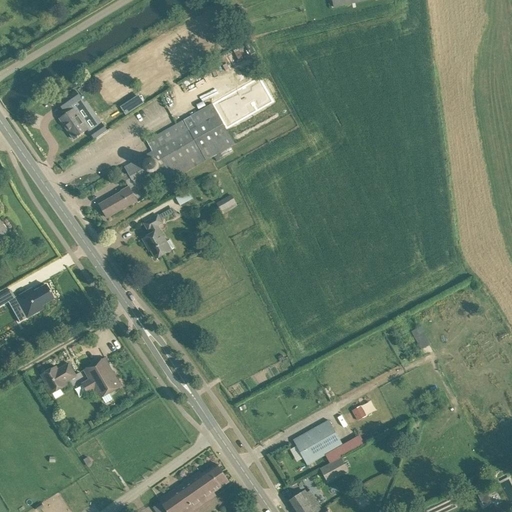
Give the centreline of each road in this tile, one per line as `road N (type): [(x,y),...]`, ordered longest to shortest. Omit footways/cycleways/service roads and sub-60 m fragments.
road 1 (secondary): [(270,511),(0,119)]
road 2 (unclassified): [(0,76),(127,0)]
